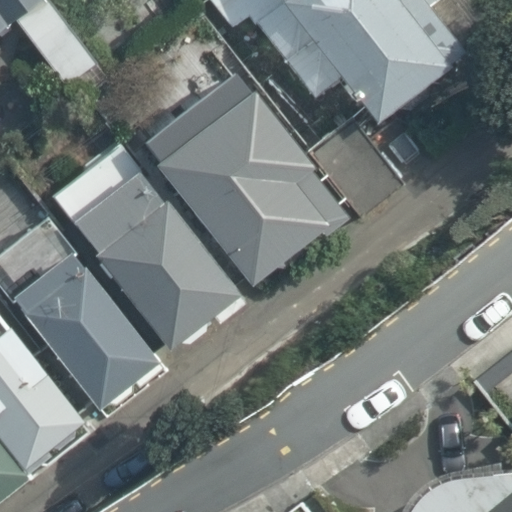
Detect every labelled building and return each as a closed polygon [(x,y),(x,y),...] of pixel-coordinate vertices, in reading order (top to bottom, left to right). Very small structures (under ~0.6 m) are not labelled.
[(0,0),(0,34),(43,0),(0,0)] [(460,0),(275,0),(367,127),(489,39),(460,0)] [(131,158),(245,310),(358,225),(244,73),(131,158)] [(76,243),(169,367),(245,310),(131,158),(110,131),(59,169),(84,203),(59,221),(76,243)] [(5,297),(98,421),(169,367),(76,243),(5,297)] [(0,447),(22,477),(98,421),(5,297),(0,290),(0,447)] [(0,493),(22,477),(0,447),(0,493)] [(511,511),(511,479),(471,511),(511,511)]
